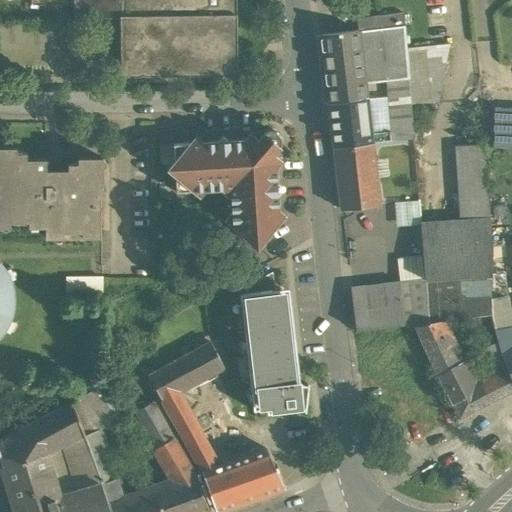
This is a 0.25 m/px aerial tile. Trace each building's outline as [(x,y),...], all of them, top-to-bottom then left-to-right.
[(236,0),(73,0),(74,5),(75,20),(89,20),(120,19),(120,16),(236,15),(236,0)] [(403,12),(379,15),(381,27),(404,25),(403,12)] [(236,15),(120,16),(120,19),(121,76),(237,75),(236,15)] [(379,15),(356,18),(358,30),(381,27),(379,15)] [(381,27),(358,30),(364,83),(386,81),(409,78),(406,48),(404,25),(381,27)] [(358,30),(321,34),(327,88),(364,83),(358,30)] [(449,43),(406,48),(409,78),(410,93),(411,103),(438,101),(449,43)] [(409,78),(386,81),(387,96),(410,93),(409,78)] [(364,83),(327,88),(329,103),(366,98),(364,83)] [(410,93),(387,96),(391,141),(414,138),(411,103),(410,93)] [(387,96),(366,98),(371,143),(391,141),(387,96)] [(366,98),(329,103),(334,147),(371,143),(366,98)] [(511,110),(495,109),(494,146),(511,147),(511,110)] [(256,139),(227,140),(222,146),(216,141),(201,142),(195,136),(187,143),(173,143),(176,191),(230,188),(231,213),(226,218),(257,247),(286,216),(278,209),(278,195),(272,189),(277,183),(276,157),(273,154),(279,147),(281,143),(280,139),(278,135),(275,132),(271,131),(267,131),(263,133),(257,140),(256,139)] [(371,143),(334,147),(341,208),(379,203),(371,143)] [(461,220),(488,219),(484,146),(457,147),(461,220)] [(46,159),(12,159),(12,154),(16,154),(16,147),(0,147),(0,226),(0,227),(0,220),(9,220),(9,222),(30,222),(30,220),(38,220),(38,227),(46,227),(46,237),(53,237),(53,232),(91,232),(91,237),(99,237),(99,197),(102,197),(102,169),(106,163),(102,157),(78,157),(78,165),(82,165),(82,169),(46,169),(46,159)] [(461,220),(421,222),(425,278),(443,278),(460,276),(491,274),(491,247),(488,219),(461,220)] [(511,335),(500,246),(491,247),(491,274),(491,315),(492,321),(498,340),(499,346),(501,354),(511,348),(511,335)] [(0,333),(8,323),(14,302),(10,281),(0,262),(0,333)] [(491,274),(460,276),(465,318),(491,315),(491,274)] [(271,275),(258,282),(259,291),(273,290),(271,275)] [(425,278),(408,280),(414,324),(415,324),(429,322),(425,278)] [(446,321),(443,278),(425,278),(429,322),(440,321),(446,321)] [(399,281),(350,287),(355,330),(404,325),(399,281)] [(259,291),(240,294),(251,390),(255,390),(256,399),(252,400),(253,410),(267,409),(267,414),(301,410),(302,412),(306,412),(309,383),(305,383),(305,384),(300,384),(289,288),(273,290),(259,291)] [(429,322),(415,324),(423,342),(445,332),(440,321),(429,322)] [(445,332),(423,342),(436,373),(459,362),(445,332)] [(210,341),(148,375),(162,401),(179,391),(224,367),(210,341)] [(511,348),(501,354),(505,364),(511,379),(511,348)] [(511,379),(505,364),(473,380),(462,360),(459,362),(436,373),(457,416),(511,388),(511,379)] [(108,382),(71,402),(83,435),(84,438),(99,430),(125,416),(108,382)] [(179,391),(162,401),(199,465),(205,479),(211,476),(209,469),(215,467),(212,459),(215,457),(179,391)] [(152,401),(135,411),(156,447),(173,437),(152,401)] [(71,402),(0,440),(0,455),(3,465),(4,467),(46,453),(83,435),(71,402)] [(118,484),(99,430),(84,438),(103,489),(118,484)] [(46,453),(4,467),(3,465),(0,466),(15,511),(111,511),(103,489),(84,438),(83,435),(46,453)] [(195,473),(173,437),(156,447),(153,449),(152,451),(156,459),(161,461),(171,477),(173,477),(175,480),(195,473)] [(215,467),(209,469),(211,476),(205,479),(216,511),(284,486),(277,470),(279,469),(275,462),(273,463),(267,448),(215,467)] [(175,480),(152,488),(160,511),(210,511),(195,473),(175,480)] [(160,511),(152,488),(124,498),(118,484),(103,489),(111,511),(160,511)]
